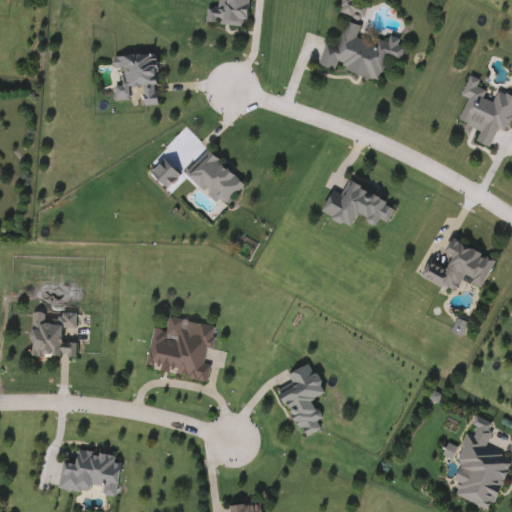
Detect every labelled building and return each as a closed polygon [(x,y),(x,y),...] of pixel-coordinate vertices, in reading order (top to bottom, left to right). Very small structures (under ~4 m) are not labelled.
[(205,7),(215,8),(215,0),(244,0),(242,27),(204,23),(205,7)] [(377,81),(336,72),(337,71),(317,67),(322,43),(336,47),(342,22),(357,26),(354,40),(373,44),(374,40),(385,42),(386,39),(403,43),(399,62),(383,59),(377,81)] [(154,55),(155,104),(113,105),(112,86),(121,85),(120,69),(111,69),(110,56),(154,55)] [(511,98),(511,110),(504,131),(495,128),(487,149),(473,143),(478,131),(456,122),(465,99),(459,97),(467,76),(477,80),(474,87),(484,91),(481,100),(490,103),(495,91),(511,98)] [(241,186),(219,208),(184,172),(206,150),(241,186)] [(329,190),(338,195),(345,182),(393,208),(384,224),(376,219),(372,226),(354,215),(347,229),(317,213),(329,190)] [(492,262),(478,288),(460,278),(451,294),(417,276),(425,260),(442,269),(448,257),(440,254),(448,239),(492,262)] [(73,358),(27,357),(28,313),(43,314),(43,320),(54,320),(54,314),(74,314),(73,329),(59,328),(59,343),(74,343),(73,358)] [(205,382),(143,369),(151,329),(164,331),(167,317),(182,320),(180,329),(195,332),(196,324),(211,327),(204,364),(208,365),(205,382)] [(290,385),(285,375),(306,364),(321,394),(308,400),(317,418),(313,420),(318,430),(299,439),(275,392),(290,385)] [(487,511),(445,493),(469,436),(468,436),(475,419),(491,426),(482,448),(510,460),(487,511)] [(56,489),(59,464),(72,466),(74,452),(118,458),(112,497),(56,489)] [(259,503),(259,511),(226,511),(226,506),(259,503)]
